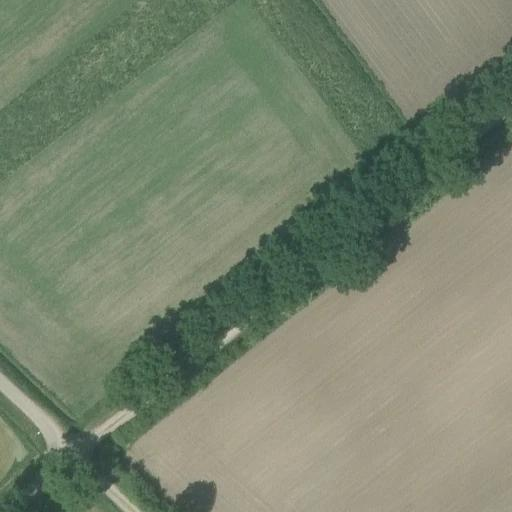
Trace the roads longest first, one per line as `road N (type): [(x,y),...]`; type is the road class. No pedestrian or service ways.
road 1 (track): [(74,455),(511,106)]
road 2 (unclassified): [(9,511),(74,455),(0,384)]
